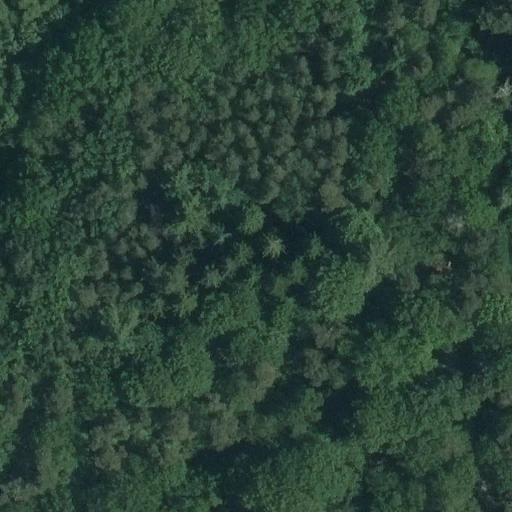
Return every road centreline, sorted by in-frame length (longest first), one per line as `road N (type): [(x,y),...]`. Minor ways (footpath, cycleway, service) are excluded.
road 1 (unclassified): [(487,511),(363,0)]
road 2 (track): [(267,511),(268,466),(294,422),(511,309)]
